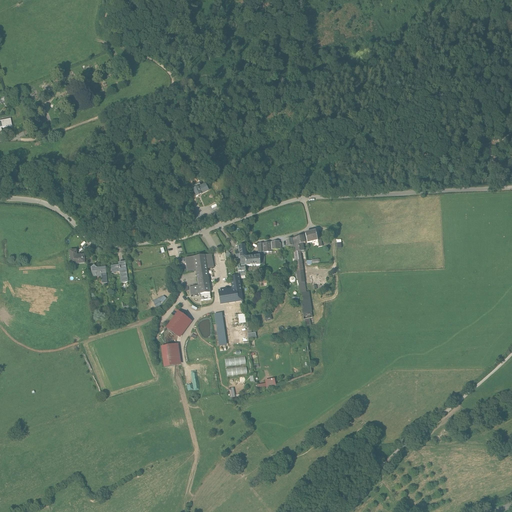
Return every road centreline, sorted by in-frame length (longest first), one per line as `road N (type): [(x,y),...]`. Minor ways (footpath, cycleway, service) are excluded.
road 1 (unclassified): [(0,198),(43,202),(107,245),(182,237),(309,196),(511,187)]
road 2 (track): [(13,140),(141,106),(171,88),(165,69),(104,23),(115,0)]
